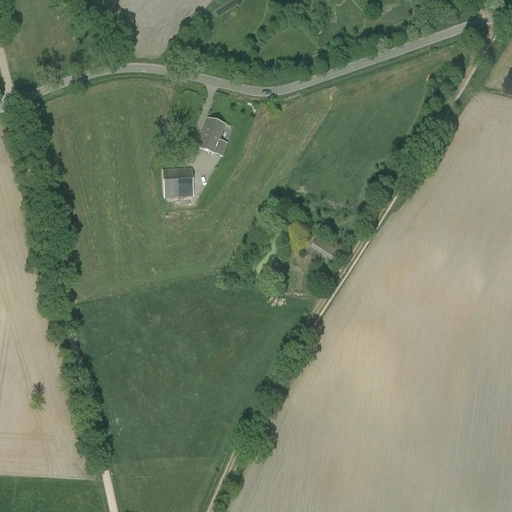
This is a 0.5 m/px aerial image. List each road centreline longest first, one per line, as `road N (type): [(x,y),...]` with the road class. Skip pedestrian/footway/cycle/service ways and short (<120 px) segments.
road 1 (track): [(511,3),(293,342),(208,511)]
road 2 (tertiary): [(12,100),(134,65),(276,89),(511,12)]
road 3 (track): [(12,100),(116,511)]
